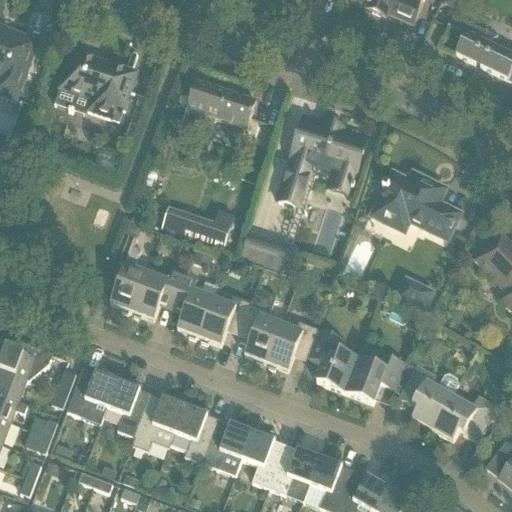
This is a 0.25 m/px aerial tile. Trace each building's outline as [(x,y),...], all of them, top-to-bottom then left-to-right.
[(364,0),(361,6),(366,8),(366,9),(369,10),(368,14),(384,22),(386,17),(413,29),(425,0),(437,0),(443,2),(443,0),(364,0)] [(452,23),(447,31),(464,39),(460,49),(455,59),(511,86),(511,59),(479,44),(484,34),(453,20),(452,23)] [(0,76),(5,78),(0,91),(0,99),(15,106),(28,70),(27,69),(35,49),(20,43),(21,40),(0,32),(0,76)] [(65,75),(59,94),(90,104),(86,116),(118,127),(122,115),(124,115),(135,83),(137,78),(101,65),(72,56),(65,75)] [(250,126),(256,107),(195,87),(186,114),(187,114),(181,133),(200,139),(206,121),(247,134),(250,126)] [(303,124),(290,163),(291,163),(278,206),(298,213),(312,170),(333,177),(328,195),(349,202),(364,157),(353,153),(357,141),(303,124)] [(128,134),(123,147),(131,149),(135,137),(128,134)] [(116,177),(120,162),(99,155),(94,170),(116,177)] [(385,195),(372,221),(403,236),(409,226),(447,244),(450,237),(459,219),(438,208),(445,194),(443,193),(442,191),(434,187),(411,175),(407,184),(406,183),(398,179),(396,180),(393,178),(387,191),(384,189),(382,194),(385,195)] [(194,245),(202,224),(168,212),(161,233),(194,245)] [(142,230),(146,220),(135,216),(131,226),(142,230)] [(123,237),(106,283),(118,287),(110,309),(122,314),(121,316),(128,318),(129,316),(132,317),(147,278),(134,273),(141,254),(133,252),(137,243),(142,230),(131,226),(127,224),(123,237)] [(511,317),(511,249),(501,239),(474,265),(507,298),(499,305),(511,317)] [(250,240),(243,262),(288,277),(295,255),(284,251),(285,251),(250,240)] [(196,256),(192,267),(206,272),(210,261),(196,256)] [(147,278),(132,317),(134,318),(134,321),(140,323),(141,321),(154,326),(159,311),(166,313),(168,306),(173,308),(185,279),(172,274),(170,278),(168,286),(147,278)] [(185,279),(173,308),(185,312),(177,334),(189,339),(188,341),(195,344),(196,342),(199,343),(214,303),(200,298),(203,291),(196,288),(197,283),(185,279)] [(424,314),(431,298),(406,286),(398,302),(424,314)] [(263,367),(266,368),(281,329),(267,324),(276,301),(256,293),(250,309),(241,334),(252,338),(244,360),(256,365),(256,367),(262,370),(263,367)] [(214,303),(199,343),(202,344),(201,346),(207,349),(208,346),(221,351),(229,329),(241,334),(250,309),(238,304),(217,296),(214,303)] [(317,334),(297,327),(294,334),(281,329),(266,368),(269,369),(268,372),(275,374),(275,372),(288,377),(296,355),(308,359),(317,334)] [(345,398),(357,365),(340,358),(344,347),(319,337),(309,363),(323,369),(316,387),(345,398)] [(51,359),(15,346),(11,355),(0,350),(0,375),(26,386),(28,386),(47,370),(51,359)] [(357,365),(345,398),(373,409),(380,390),(394,396),(401,377),(404,370),(379,360),(361,354),(357,365)] [(409,386),(399,403),(417,413),(412,423),(432,434),(451,401),(458,389),(457,384),(449,380),(444,381),(438,393),(431,389),(435,382),(417,371),(409,386)] [(95,378),(83,373),(76,392),(66,417),(101,430),(107,413),(118,381),(102,375),(100,379),(95,377),(95,378)] [(0,400),(18,407),(26,386),(0,375),(0,400)] [(67,401),(76,379),(65,375),(56,397),(67,401)] [(134,443),(151,399),(140,395),(140,394),(135,392),(136,388),(118,381),(107,413),(123,420),(117,436),(134,443)] [(62,414),(67,401),(56,397),(51,410),(62,414)] [(162,403),(151,399),(134,443),(131,451),(148,458),(152,448),(169,454),(174,439),(186,406),(182,404),(182,405),(169,400),(167,405),(162,403)] [(0,424),(10,428),(15,416),(24,420),(27,411),(18,407),(0,400),(0,424)] [(472,413),(451,401),(432,434),(453,446),(458,437),(476,447),(486,429),(489,424),(493,426),(500,414),(478,401),(472,413)] [(174,439),(170,451),(186,458),(184,462),(201,469),(218,425),(207,421),(207,420),(202,418),(204,414),(191,409),(191,408),(186,406),(174,439)] [(0,448),(2,450),(10,428),(0,424),(0,448)] [(51,444),(57,428),(48,425),(42,440),(51,444)] [(229,429),(218,425),(201,469),(235,481),(241,465),(253,432),(249,430),(249,431),(236,426),(235,430),(230,428),(229,429)] [(269,494),(286,450),(274,446),(275,445),(270,443),(271,439),(258,434),(259,434),(253,432),(241,465),(258,471),(251,488),(269,494)] [(45,459),(51,444),(42,440),(36,456),(45,459)] [(511,452),(506,448),(486,473),(499,483),(511,493),(511,452)] [(57,449),(54,459),(69,465),(72,455),(57,449)] [(286,450),(269,494),(286,501),(303,507),(309,490),(321,457),(316,456),(303,452),(302,456),(297,454),(297,455),(286,450)] [(338,511),(353,476),(341,472),(342,471),(337,469),(338,465),(326,460),(326,459),(321,457),(309,490),(303,507),(316,511),(338,511)] [(35,487),(41,471),(31,467),(26,483),(35,487)] [(57,480),(60,472),(48,467),(45,476),(57,480)] [(114,484),(117,477),(103,471),(100,479),(114,484)] [(367,481),(353,476),(338,511),(376,511),(390,488),(386,485),(386,486),(374,479),(372,483),(367,480),(367,481)] [(81,478),(78,487),(93,493),(97,484),(81,478)] [(136,493),(139,485),(125,480),(122,488),(136,493)] [(29,502),(35,487),(26,483),(20,498),(29,502)] [(97,484),(93,493),(109,499),(112,489),(97,484)] [(419,511),(408,505),(409,505),(404,502),(406,498),(394,491),(395,490),(390,488),(376,511),(419,511)] [(124,494),(121,503),(136,509),(140,500),(124,494)] [(181,509),(184,501),(172,496),(169,504),(181,509)] [(140,500),(136,511),(147,511),(150,504),(144,502),(143,501),(140,500)] [(192,511),(198,511),(201,507),(191,503),(188,510),(192,511)]
